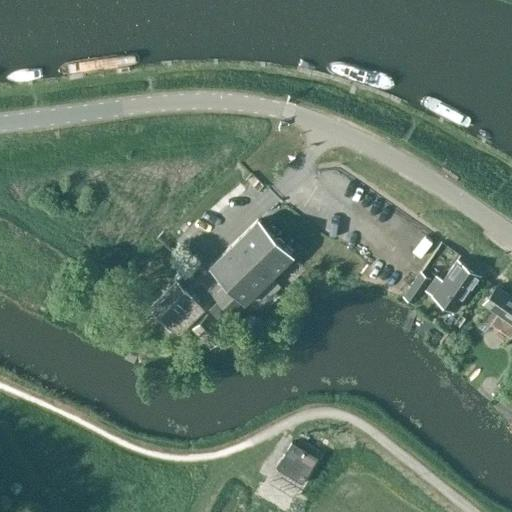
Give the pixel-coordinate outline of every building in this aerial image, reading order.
[(280,286),(271,277),(293,256),(259,219),(211,265),(226,282),(214,294),(219,299),(233,313),(245,301),(245,302),(247,300),(256,309),(280,286)] [(427,289),(426,290),(454,311),(476,279),(465,272),(465,266),(457,259),(442,280),(436,275),(427,289)] [(421,272),(405,296),(413,301),(430,277),(421,272)] [(178,334),(203,310),(177,282),(151,307),(178,334)] [(499,329),(511,311),(511,297),(497,287),(485,304),(491,309),(478,327),(484,332),(491,323),(499,329)] [(237,318),(233,313),(219,299),(208,308),(226,328),(237,318)] [(511,311),(499,329),(510,337),(511,334),(511,311)] [(208,314),(193,328),(211,347),(226,333),(208,314)] [(276,467),(302,483),(318,457),(292,441),(276,467)]
